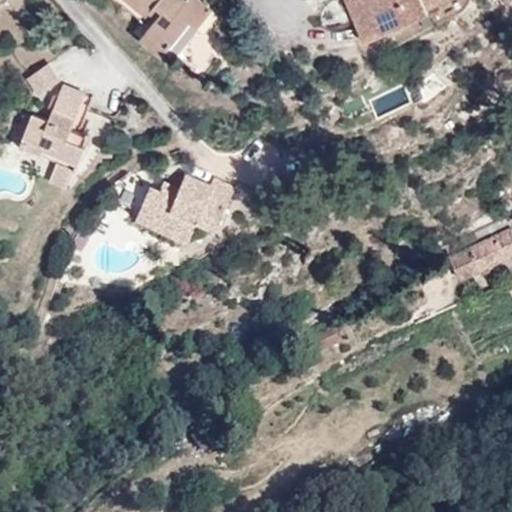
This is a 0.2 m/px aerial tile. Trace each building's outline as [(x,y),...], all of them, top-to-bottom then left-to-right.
[(159,18),(149,30),(171,48),(193,21),(200,28),(214,11),(201,0),(137,0),(152,12),(157,6),(164,12),(159,18)] [(347,0),(367,41),(380,34),(363,0),(347,0)] [(363,0),(380,34),(430,10),(429,7),(443,0),(363,0)] [(152,12),(159,18),(164,12),(157,6),(152,12)] [(214,12),(178,59),(201,76),(224,47),(211,37),(224,20),(214,12)] [(171,48),(149,30),(143,37),(165,55),(171,48)] [(61,81),(51,64),(29,78),(40,95),(61,81)] [(66,83),(61,95),(55,108),(54,111),(51,119),(35,114),(22,145),(78,169),(88,145),(86,144),(69,137),(73,128),(87,93),(66,83)] [(56,93),(49,109),(54,111),(55,108),(61,95),(56,93)] [(89,135),(73,128),(69,137),(86,144),(89,135)] [(71,191),(78,172),(55,164),(48,183),(71,191)] [(171,216),(196,226),(199,220),(219,227),(236,186),(215,178),(211,184),(188,174),(182,190),(170,186),(167,195),(162,193),(150,189),(142,209),(170,221),(171,216)] [(167,195),(170,186),(165,184),(162,193),(167,195)] [(138,219),(165,230),(170,221),(142,209),(138,219)] [(170,221),(165,230),(189,240),(196,226),(171,216),(170,221)] [(511,253),(511,228),(450,259),(460,280),(511,253)] [(308,340),(341,338),(334,326),(308,340)]
